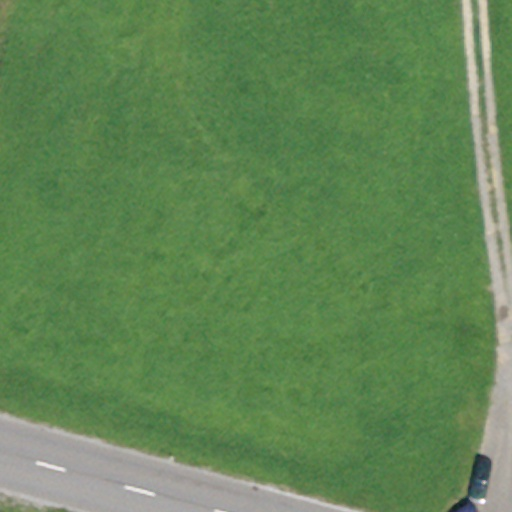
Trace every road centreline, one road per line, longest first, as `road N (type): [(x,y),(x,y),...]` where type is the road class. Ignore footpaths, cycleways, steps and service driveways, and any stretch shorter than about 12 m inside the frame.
road 1 (track): [(478,0),(511,363)]
road 2 (primary): [(0,456),(208,511)]
